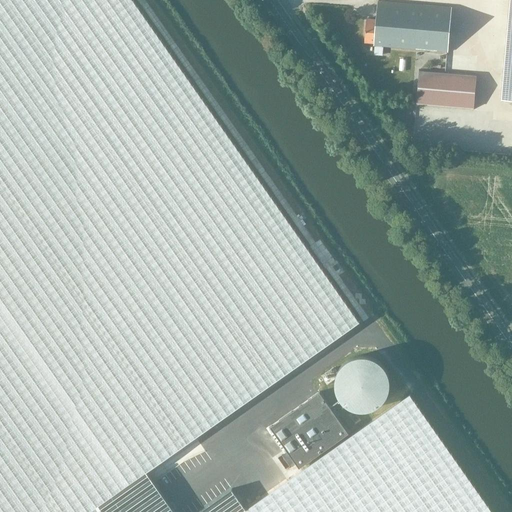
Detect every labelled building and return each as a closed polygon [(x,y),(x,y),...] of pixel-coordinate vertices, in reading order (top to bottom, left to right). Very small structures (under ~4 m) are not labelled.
[(131,0),(0,0),(0,511),(242,511),(247,509),(233,489),(200,511),(175,511),(147,471),(359,322),(131,0)] [(511,0),(509,0),(501,100),(511,100),(511,0)] [(376,46),(449,52),(453,8),(380,1),(378,21),(367,20),(365,42),(376,43),(376,46)] [(453,72),(472,74),(473,57),(455,55),(453,72)] [(416,103),(474,107),(476,76),(419,71),(416,103)] [(319,392),(270,427),(299,468),(348,433),(319,392)] [(492,511),(410,396),(409,394),(247,509),(242,511),(492,511)]
